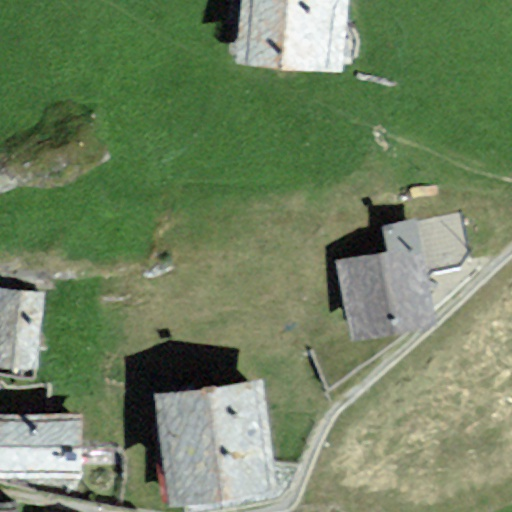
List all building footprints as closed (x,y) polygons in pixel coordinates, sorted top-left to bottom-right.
[(345,0),(239,0),(240,55),(346,61),(345,0)] [(417,198),(369,205),(374,237),(324,245),(339,335),(436,320),(417,198)] [(39,292),(0,286),(0,357),(30,362),(39,292)] [(256,385),(157,401),(173,501),(272,485),(256,385)] [(76,400),(0,395),(0,467),(72,472),(76,400)] [(14,511),(14,501),(0,502),(0,511),(14,511)]
